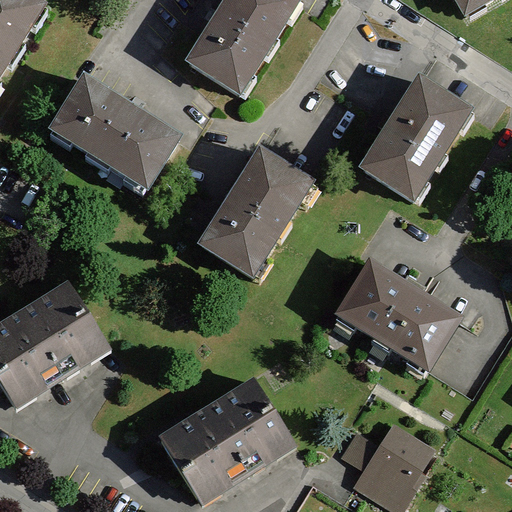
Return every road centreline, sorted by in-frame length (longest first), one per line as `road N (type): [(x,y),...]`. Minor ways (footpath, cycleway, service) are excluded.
road 1 (residential): [(367,0),(511,91)]
road 2 (unknown): [(367,0),(287,130)]
road 3 (unknown): [(511,153),(439,266)]
